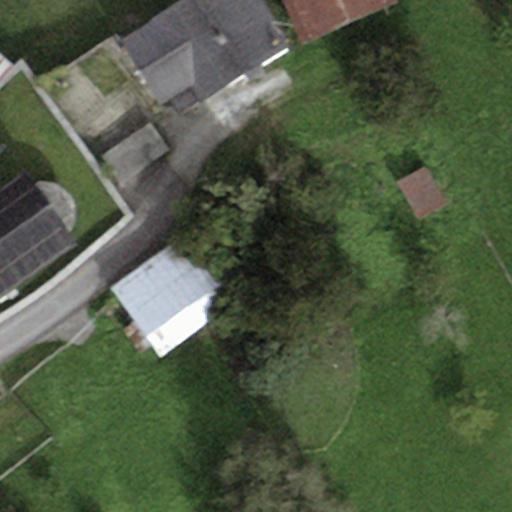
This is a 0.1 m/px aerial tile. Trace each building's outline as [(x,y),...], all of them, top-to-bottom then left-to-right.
[(264,0),(184,0),(119,40),(161,107),(192,89),(200,102),(293,45),(264,0)] [(396,0),(283,0),(302,42),(396,1),(396,0)] [(0,81),(13,66),(0,55),(0,81)] [(149,123),(101,156),(121,185),(168,152),(149,123)] [(426,166),(397,182),(418,219),(447,203),(426,166)] [(25,171),(0,188),(0,297),(77,243),(69,232),(75,224),(75,211),(70,196),(58,186),(45,182),(36,185),(25,171)] [(201,226),(113,288),(137,322),(123,332),(143,360),(154,352),(160,360),(251,296),(201,226)]
